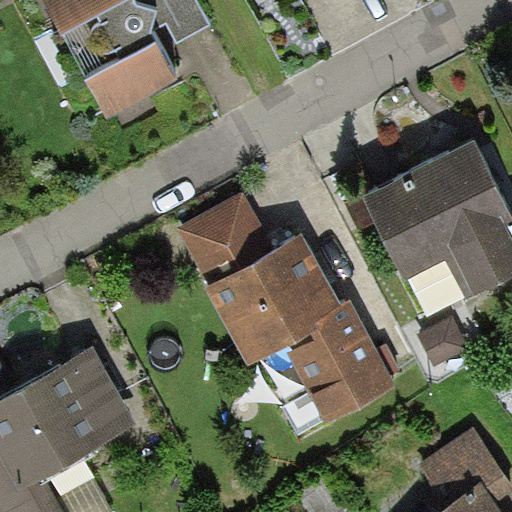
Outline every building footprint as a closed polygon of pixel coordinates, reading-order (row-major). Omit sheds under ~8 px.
[(137,10),(131,0),(40,0),(107,122),(178,84),(151,35),(157,15),(137,10)] [(196,0),(154,0),(178,45),(211,28),(196,0)] [(511,214),(473,135),(362,188),(405,277),(444,259),(464,301),(511,277),(511,214)] [(269,249),(241,197),(176,232),(203,284),(269,249)] [(269,249),(203,284),(244,361),(281,341),(306,390),(309,389),(326,421),(394,385),(390,378),(398,374),(385,348),(377,352),(349,300),(340,305),(301,232),(269,249)] [(454,308),(418,325),(434,357),(470,340),(454,308)] [(136,410),(94,331),(0,380),(0,436),(19,471),(42,458),(136,410)] [(419,456),(445,492),(481,467),(498,492),(511,482),(511,471),(476,418),(419,456)] [(19,471),(0,436),(0,499),(50,471),(42,458),(19,471)] [(511,511),(498,492),(481,467),(445,492),(414,511),(511,511)] [(72,511),(50,471),(0,499),(0,511),(72,511)]
